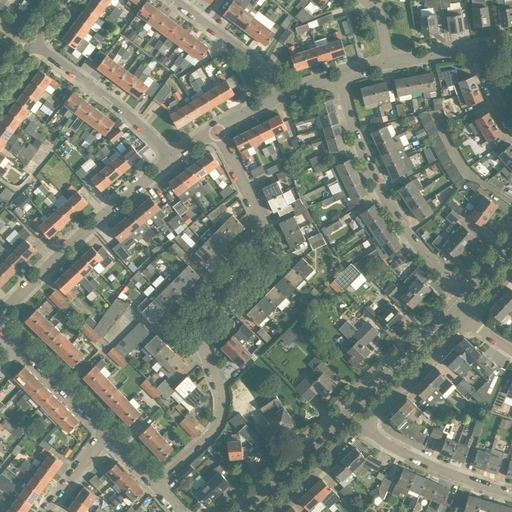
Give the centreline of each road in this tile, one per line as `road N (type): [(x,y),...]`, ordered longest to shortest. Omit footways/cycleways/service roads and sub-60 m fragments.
road 1 (residential): [(155,483),(220,417),(222,397),(197,339),(198,320),(266,251),(267,237),(214,130)]
road 2 (tertiary): [(456,297),(242,511)]
road 3 (residential): [(456,297),(402,232),(363,162),(342,76)]
road 4 (residential): [(0,318),(169,157)]
road 5 (residential): [(169,157),(149,131),(34,43)]
road 6 (residential): [(511,494),(397,451),(362,425)]
road 7 (residential): [(362,425),(467,319)]
road 8 (residential): [(281,93),(270,73),(173,0)]
road 9 (residential): [(107,433),(17,344)]
road 10 (residential): [(272,511),(362,425)]
